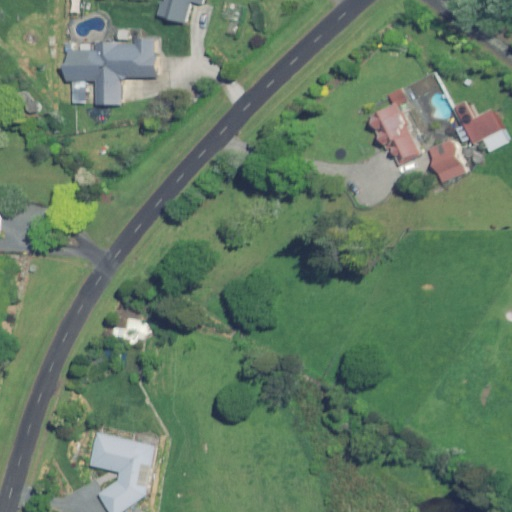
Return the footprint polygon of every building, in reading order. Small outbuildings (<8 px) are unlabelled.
[(164,0),(159,17),(184,24),(191,2),(201,5),(202,0),(164,0)] [(98,51),(68,53),(69,82),(94,80),(95,105),(121,103),(120,77),(154,76),(152,38),(136,39),(136,43),(97,45),(98,51)] [(419,153),(395,104),(369,117),(384,146),(386,145),(396,165),(419,153)] [(491,110),(464,123),(473,142),(501,128),(491,110)] [(451,140),(429,151),(445,183),(466,172),(451,140)] [(155,446),(98,434),(90,465),(120,471),(117,481),(99,494),(109,511),(120,511),(143,497),(136,485),(141,464),(150,466),(155,446)]
